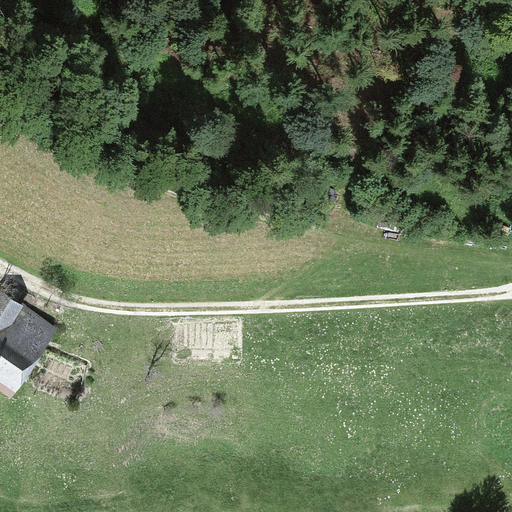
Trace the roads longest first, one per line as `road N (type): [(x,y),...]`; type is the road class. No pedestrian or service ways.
road 1 (track): [(60,0),(173,72),(511,240)]
road 2 (track): [(299,228),(511,258)]
